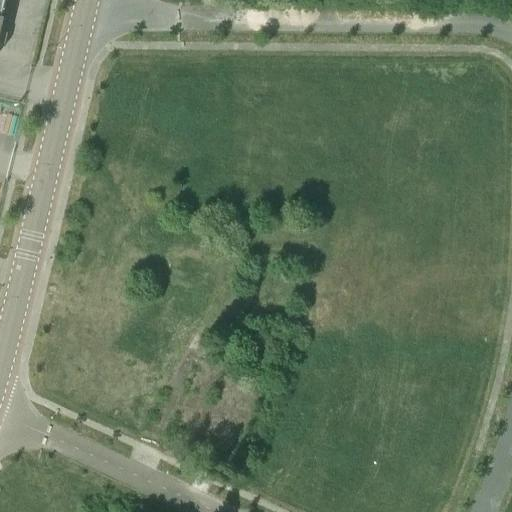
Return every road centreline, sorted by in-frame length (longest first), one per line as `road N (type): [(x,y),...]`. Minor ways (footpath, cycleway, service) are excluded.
road 1 (unclassified): [(82,15),(511,25)]
road 2 (unclassified): [(0,367),(82,15)]
road 3 (unclassified): [(215,511),(0,415)]
